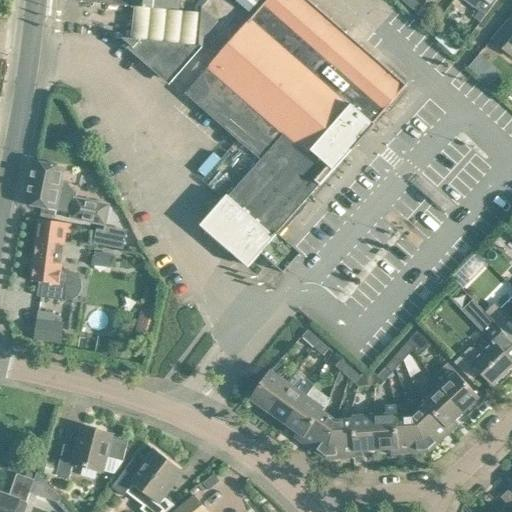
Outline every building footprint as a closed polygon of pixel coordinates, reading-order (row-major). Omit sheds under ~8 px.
[(80,0),(80,2),(133,7),(179,12),(179,0),(80,0)] [(407,86),(376,60),(307,0),(268,0),(190,90),(266,155),(204,226),(249,265),(263,249),(272,257),(270,260),(287,242),(277,233),(407,86)] [(235,0),(250,13),(260,0),(235,0)] [(464,0),(486,16),(497,0),(464,0)] [(203,48),(204,38),(219,21),(202,7),(202,14),(199,38),(198,46),(131,39),(124,38),(124,39),(172,82),(203,48)] [(131,31),(131,39),(198,46),(199,38),(202,14),(179,12),(133,7),(131,31)] [(511,17),(511,16),(492,39),(511,55),(511,18),(511,17)] [(430,31),(436,24),(430,19),(424,25),(430,31)] [(442,30),(436,24),(430,31),(437,36),(442,30)] [(454,35),(448,44),(458,52),(464,43),(454,35)] [(476,74),(488,60),(480,54),(469,67),(476,74)] [(469,181),(479,156),(463,150),(453,175),(469,181)] [(34,161),(25,205),(42,208),(41,213),(56,216),(57,211),(71,214),(71,219),(106,226),(110,205),(77,198),(77,194),(67,182),(62,181),(65,167),(37,161),(34,161)] [(39,220),(36,239),(65,243),(66,229),(70,229),(71,224),(39,220)] [(105,231),(97,229),(94,244),(102,245),(105,231)] [(69,270),(61,270),(65,243),(36,239),(31,281),(40,282),(38,296),(65,301),(72,300),(79,296),(82,288),(81,280),(77,274),(69,270)] [(112,258),(93,255),(92,265),(111,268),(112,258)] [(461,270),(453,277),(455,279),(465,289),(472,281),(462,271),(461,270)] [(145,292),(147,306),(160,304),(157,290),(145,292)] [(486,312),(485,313),(495,324),(507,336),(511,331),(511,297),(500,309),(495,303),(486,312)] [(511,360),(511,359),(511,341),(507,336),(495,324),(485,313),(486,312),(485,310),(475,319),(487,332),(485,334),(493,343),(484,351),(470,346),(454,361),(472,381),(481,373),(494,386),(511,368),(511,360)] [(38,320),(36,340),(60,343),(63,323),(38,320)] [(308,330),(302,337),(314,348),(320,341),(308,330)] [(431,345),(424,338),(417,331),(409,341),(416,347),(414,349),(418,356),(431,345)] [(330,349),(320,341),(314,348),(323,356),(330,349)] [(409,355),(414,349),(416,347),(409,341),(402,349),(408,356),(404,360),(411,377),(420,370),(412,356),(409,355)] [(400,365),(404,360),(408,356),(402,349),(394,358),(400,365)] [(393,373),(400,365),(394,358),(386,367),(393,373)] [(345,375),(351,368),(342,359),(335,366),(345,375)] [(435,382),(440,387),(464,413),(480,398),(448,363),(433,378),(435,382)] [(385,382),(393,373),(386,367),(378,376),(385,382)] [(361,376),(352,368),(351,368),(345,375),(350,379),(354,383),(355,383),(361,376)] [(269,412),(289,384),(271,371),(250,399),(269,412)] [(371,386),(370,376),(365,372),(361,376),(355,383),(359,387),(371,386)] [(378,376),(373,372),(370,376),(371,386),(382,385),(385,382),(378,376)] [(287,425),(308,397),(289,384),(269,412),(287,425)] [(464,413),(440,387),(423,403),(425,405),(426,405),(451,432),(457,427),(454,423),(464,413)] [(301,442),(323,411),(325,409),(308,397),(287,425),(298,433),(295,437),(301,442)] [(397,417),(398,417),(397,405),(387,406),(388,415),(375,415),(377,450),(391,450),(391,455),(399,454),(397,417)] [(426,405),(425,405),(414,416),(429,452),(451,432),(426,405)] [(326,459),(337,421),(323,411),(301,442),(326,459)] [(377,450),(375,415),(352,417),(353,420),(356,457),(364,457),(363,451),(377,450)] [(414,416),(398,417),(397,417),(399,454),(429,452),(414,416)] [(353,420),(337,421),(326,459),(356,457),(353,420)] [(83,427),(73,464),(99,471),(103,472),(106,460),(107,457),(123,461),(129,442),(112,437),(113,435),(83,427)] [(149,445),(148,446),(155,452),(132,482),(151,497),(141,509),(144,511),(166,511),(175,505),(162,496),(182,471),(149,445)] [(56,476),(59,465),(48,462),(45,473),(56,476)] [(59,464),(56,476),(69,479),(72,468),(59,464)] [(14,511),(19,500),(26,503),(34,481),(17,474),(9,497),(0,493),(0,511),(14,511)] [(220,481),(214,474),(199,486),(204,492),(208,489),(209,491),(220,481)] [(206,511),(194,496),(174,511),(206,511)]
